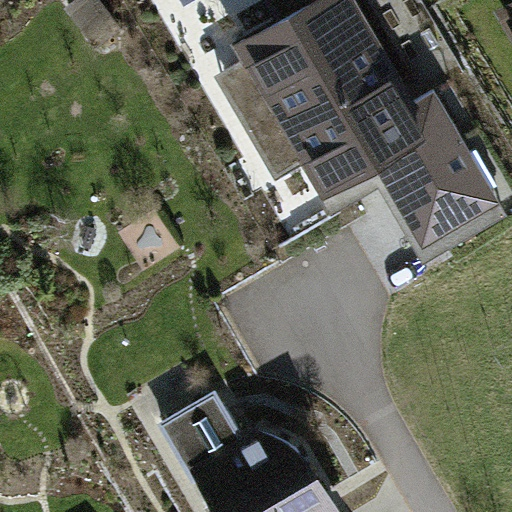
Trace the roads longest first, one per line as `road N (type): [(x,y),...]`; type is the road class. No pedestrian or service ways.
road 1 (unknown): [(166,0),(322,321)]
road 2 (residential): [(433,511),(322,321)]
